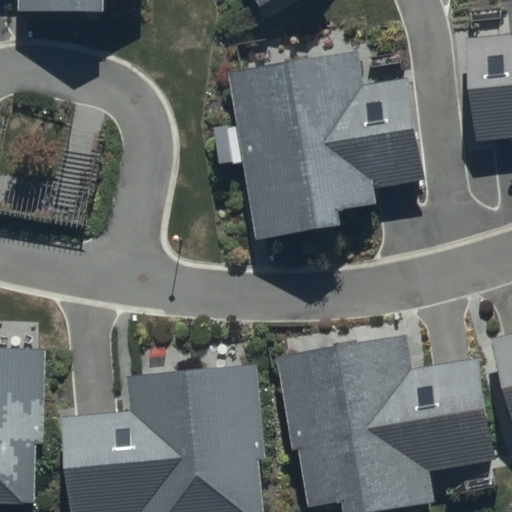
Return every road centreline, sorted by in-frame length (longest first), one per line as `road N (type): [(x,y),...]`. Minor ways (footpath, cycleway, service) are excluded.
road 1 (residential): [(511,255),(343,294),(269,297),(109,274)]
road 2 (residential): [(0,74),(19,67),(118,87),(146,111),(151,147),(128,258)]
